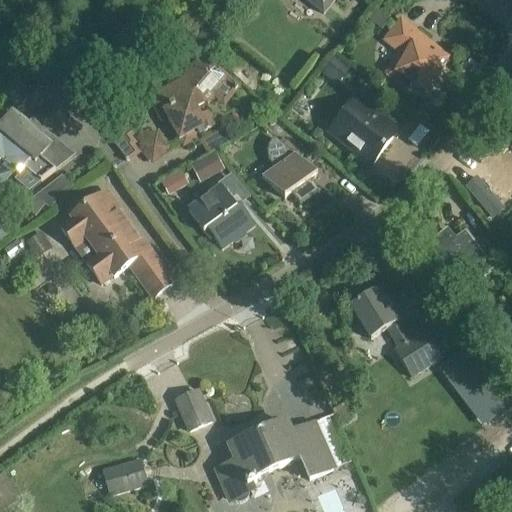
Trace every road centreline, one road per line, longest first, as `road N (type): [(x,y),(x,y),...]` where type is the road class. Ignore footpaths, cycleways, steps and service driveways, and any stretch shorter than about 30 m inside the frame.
road 1 (residential): [(132,360),(426,179),(511,22)]
road 2 (track): [(0,456),(132,360)]
